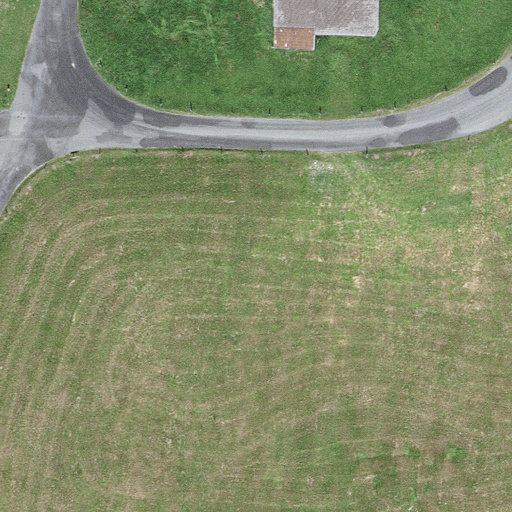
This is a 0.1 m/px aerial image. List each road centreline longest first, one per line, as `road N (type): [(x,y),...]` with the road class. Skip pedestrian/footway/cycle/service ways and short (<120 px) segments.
road 1 (track): [(511,77),(467,109),(385,132),(28,121)]
road 2 (unclassified): [(28,121),(57,0)]
